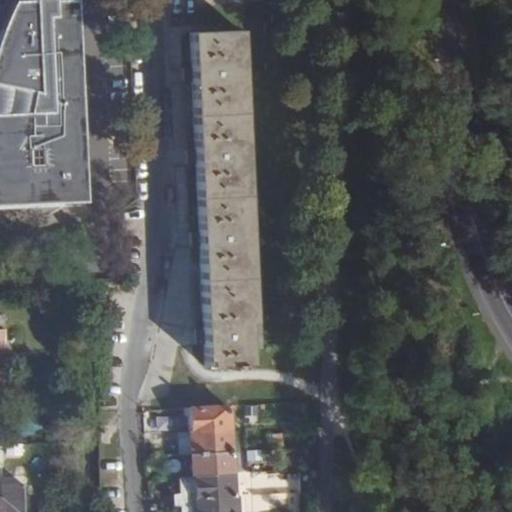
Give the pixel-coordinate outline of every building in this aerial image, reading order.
[(13,0),(4,30),(0,30),(0,203),(86,201),(85,179),(77,0),(13,0)] [(235,35),(188,37),(190,69),(180,70),(181,84),(191,84),(194,148),(184,148),(185,164),(196,164),(199,230),(189,231),(190,245),(200,245),(205,330),(195,330),(196,345),(205,344),(207,371),(254,369),(235,35)] [(0,370),(5,370),(8,370),(8,349),(7,329),(0,329),(0,370)] [(228,476),(224,408),(184,409),(186,431),(187,452),(188,478),(189,498),(193,498),(193,511),(233,511),(233,497),(229,497),(228,476)] [(187,452),(186,431),(177,432),(178,452),(187,452)] [(278,493),(280,470),(259,471),(260,494),(278,493)] [(278,493),(302,493),(301,470),(280,470),(278,493)] [(189,498),(188,478),(174,479),(176,511),(193,511),(193,498),(189,498)] [(0,511),(22,511),(21,484),(2,485),(2,499),(0,498),(0,511)] [(277,511),(278,493),(260,494),(261,511),(277,511)] [(278,493),(277,511),(302,511),(302,493),(278,493)]
